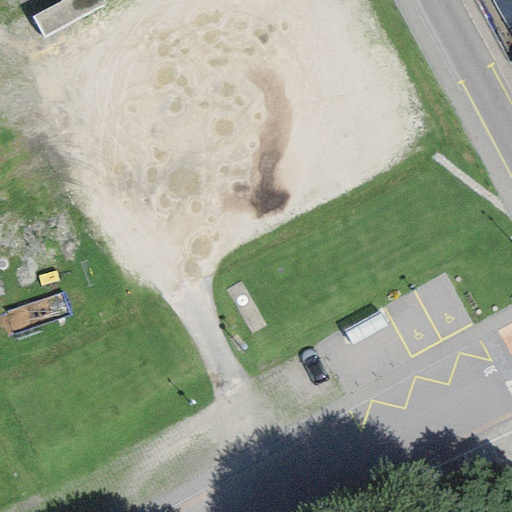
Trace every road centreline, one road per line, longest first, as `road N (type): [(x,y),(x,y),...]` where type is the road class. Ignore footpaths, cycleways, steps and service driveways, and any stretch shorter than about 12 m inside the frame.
road 1 (unclassified): [(253,511),(511,371)]
road 2 (unclassified): [(511,148),(434,0)]
